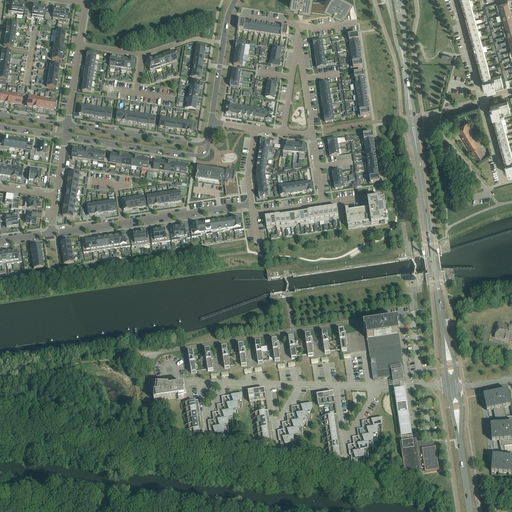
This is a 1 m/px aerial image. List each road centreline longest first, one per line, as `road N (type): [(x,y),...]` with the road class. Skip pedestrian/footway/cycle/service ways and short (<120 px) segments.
road 1 (tertiary): [(443,329),(406,79)]
road 2 (residential): [(50,233),(251,203)]
road 3 (residential): [(65,135),(195,155),(207,145)]
road 4 (residential): [(207,145),(67,124)]
road 5 (residential): [(211,120),(235,0)]
